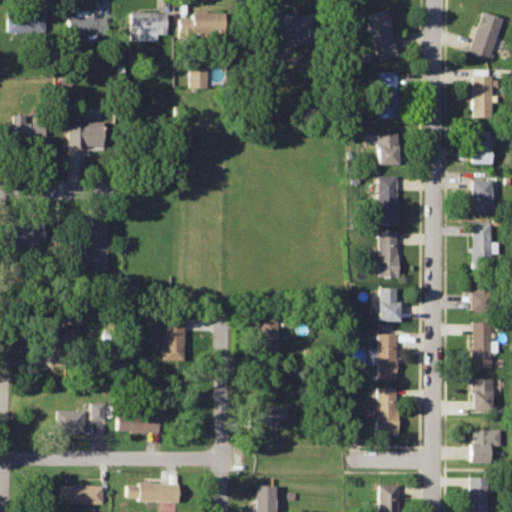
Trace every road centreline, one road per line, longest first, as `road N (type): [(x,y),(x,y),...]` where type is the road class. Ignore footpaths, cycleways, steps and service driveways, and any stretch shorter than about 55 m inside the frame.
road 1 (residential): [(427,511),(432,0)]
road 2 (residential): [(0,457),(236,456)]
road 3 (residential): [(1,511),(2,310)]
road 4 (residential): [(217,511),(219,314)]
